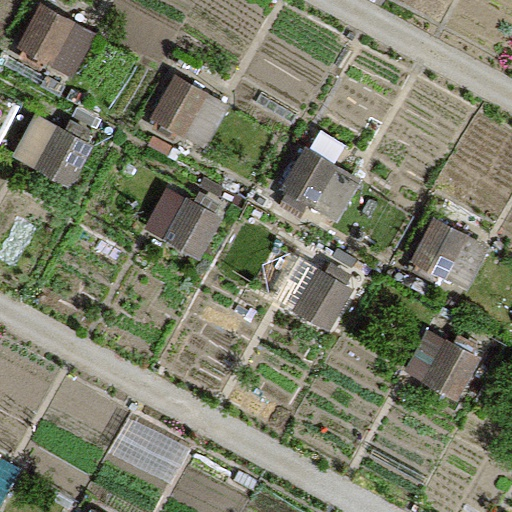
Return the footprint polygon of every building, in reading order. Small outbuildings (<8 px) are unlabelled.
[(48,0),(26,45),(83,73),(108,24),(59,0),(48,0)] [(158,116),(211,148),(242,98),(188,66),(158,116)] [(290,194),(351,218),(372,165),(310,141),(290,194)] [(472,285),(496,235),(443,209),(419,259),(472,285)] [(304,249),(284,291),(344,320),(364,278),(304,249)] [(435,320),(418,370),(479,391),(496,340),(435,320)] [(0,441),(0,511),(1,511),(33,461),(0,441)]
